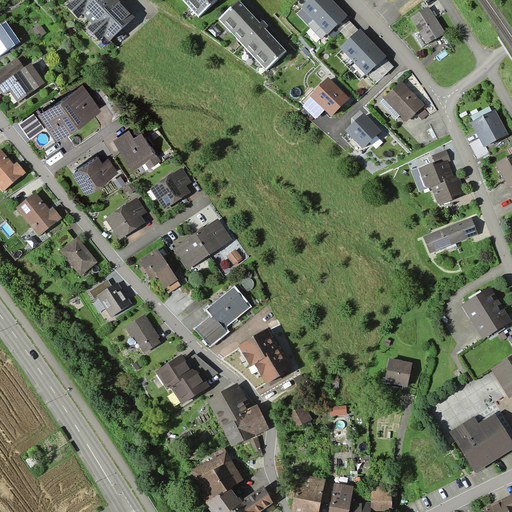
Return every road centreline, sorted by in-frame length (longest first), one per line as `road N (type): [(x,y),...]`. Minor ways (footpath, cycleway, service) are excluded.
road 1 (residential): [(0,121),(115,260),(259,399),(285,511)]
road 2 (primary): [(0,314),(130,511)]
road 3 (residential): [(440,102),(511,276)]
road 4 (residential): [(355,0),(440,102)]
